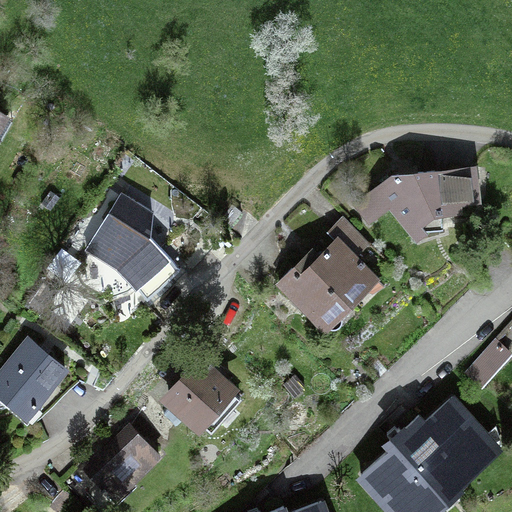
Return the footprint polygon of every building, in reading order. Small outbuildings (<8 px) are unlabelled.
[(456,198),(473,197),(475,174),(439,170),(398,174),(392,175),(379,186),(417,234),(422,230),(442,228),(440,211),(457,209),(456,198)] [(121,193),(86,248),(117,267),(149,236),(142,227),(151,212),(121,193)] [(241,211),(232,204),(221,219),(229,226),(241,211)] [(338,240),(313,264),(348,301),(374,275),(359,258),(358,259),(340,241),(343,238),(352,247),(362,246),(368,240),(344,216),(329,231),(338,240)] [(326,322),(348,301),(313,264),(306,271),(300,265),(295,270),(292,267),(279,280),(292,293),(297,292),(326,322)] [(7,407),(11,402),(26,414),(63,367),(29,339),(0,374),(0,407),(0,408),(7,407)] [(469,371),(482,384),(509,352),(496,340),(469,371)] [(200,360),(168,396),(210,431),(240,398),(200,360)] [(392,446),(360,474),(394,511),(404,511),(411,506),(416,511),(425,511),(485,459),(476,448),(488,437),(452,396),(424,421),(418,414),(401,430),(398,427),(389,435),(391,438),(387,441),(392,446)] [(130,424),(86,468),(114,497),(158,453),(130,424)] [(254,511),(324,511),(320,500),(289,511),(285,511),(283,505),(263,511),(260,511),(260,510),(254,511)]
